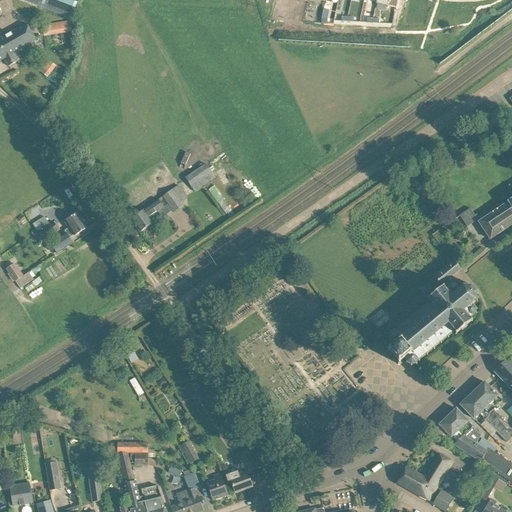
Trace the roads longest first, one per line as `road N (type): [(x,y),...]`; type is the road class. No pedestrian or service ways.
road 1 (residential): [(511,73),(172,305)]
road 2 (residential): [(172,305),(46,133),(0,89)]
road 3 (residential): [(307,489),(172,305)]
road 4 (tertiary): [(375,466),(511,332)]
